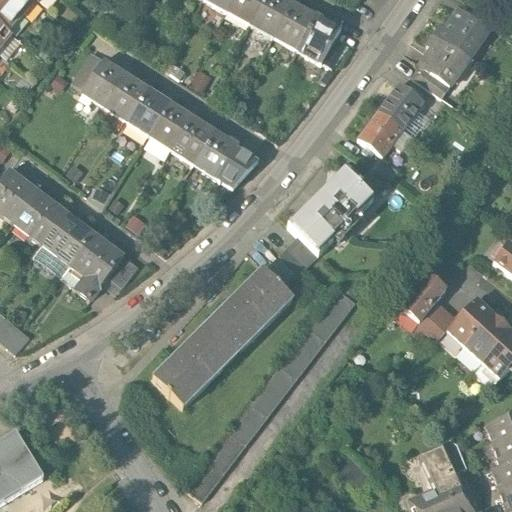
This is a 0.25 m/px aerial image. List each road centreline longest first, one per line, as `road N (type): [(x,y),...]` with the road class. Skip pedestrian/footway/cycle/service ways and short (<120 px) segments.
road 1 (residential): [(411,0),(304,155),(72,362)]
road 2 (residential): [(164,511),(72,362)]
